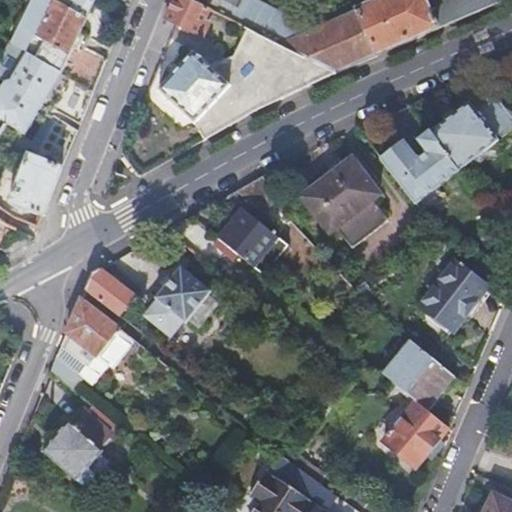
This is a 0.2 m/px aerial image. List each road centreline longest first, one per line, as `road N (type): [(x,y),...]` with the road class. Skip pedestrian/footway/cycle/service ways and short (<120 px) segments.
road 1 (residential): [(72,246),(358,93),(511,25)]
road 2 (residential): [(72,246),(82,182),(152,0)]
road 3 (residential): [(0,446),(72,246)]
road 4 (residential): [(436,511),(511,328)]
